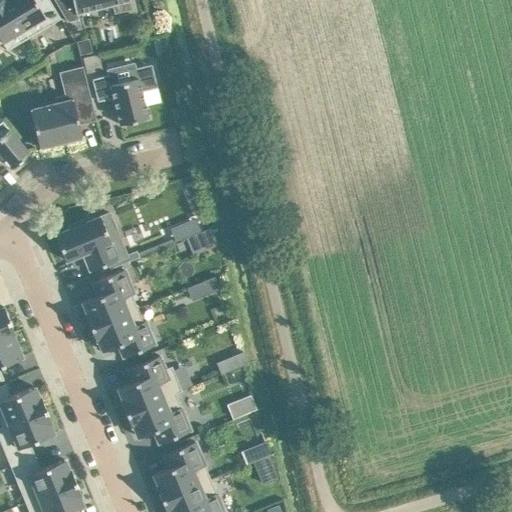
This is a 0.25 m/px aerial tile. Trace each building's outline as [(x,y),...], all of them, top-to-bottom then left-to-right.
[(0,0),(0,42),(2,41),(7,49),(28,37),(6,0),(0,0)] [(6,0),(28,37),(60,18),(49,0),(6,0)] [(54,0),(67,22),(78,19),(76,13),(112,4),(110,0),(54,0)] [(114,73),(92,78),(97,101),(113,97),(120,124),(148,117),(141,90),(157,86),(151,64),(129,69),(131,79),(117,83),(114,73)] [(56,102),(29,108),(39,147),(82,136),(79,124),(96,120),(83,65),(58,71),(64,95),(54,97),(56,102)] [(0,156),(1,155),(11,167),(29,152),(2,120),(0,121),(0,156)] [(177,178),(180,190),(197,185),(194,174),(177,178)] [(84,218),(67,225),(69,229),(55,235),(65,260),(86,251),(93,269),(117,259),(117,260),(127,256),(110,212),(86,222),(84,218)] [(195,218),(170,228),(173,237),(175,241),(186,237),(200,231),(195,218)] [(214,226),(190,236),(197,252),(221,242),(214,226)] [(133,293),(124,270),(98,280),(104,293),(82,302),(87,314),(85,314),(90,327),(137,308),(131,294),(133,293)] [(169,292),(182,330),(242,310),(229,272),(169,292)] [(13,331),(3,307),(0,308),(0,336),(11,332),(13,331)] [(142,322),(137,308),(90,327),(95,340),(97,339),(102,351),(123,342),(129,355),(154,345),(145,321),(142,322)] [(186,367),(247,346),(238,319),(176,340),(186,367)] [(0,372),(0,365),(21,357),(11,332),(0,336),(0,380),(3,379),(0,372)] [(164,369),(159,356),(133,366),(139,379),(117,388),(122,400),(120,401),(125,413),(174,393),(181,390),(171,366),(164,369)] [(4,383),(0,384),(0,424),(1,427),(45,409),(40,397),(38,398),(33,387),(10,396),(4,383)] [(164,441),(189,431),(174,393),(125,413),(130,426),(132,425),(137,437),(159,428),(164,441)] [(50,421),(45,409),(1,427),(0,427),(0,443),(9,466),(34,456),(29,443),(52,433),(48,422),(50,421)] [(194,442),(169,452),(174,465),(152,474),(157,486),(155,487),(160,499),(209,479),(194,442)] [(24,502),(75,482),(70,469),(67,470),(63,459),(39,469),(34,456),(9,466),(24,502)] [(222,511),(209,479),(160,499),(165,511),(168,511),(167,511),(222,511)] [(80,494),(75,482),(24,502),(27,511),(66,511),(82,506),(78,495),(80,494)]
